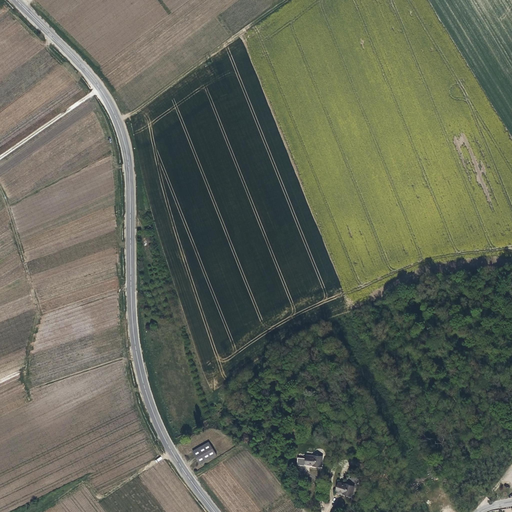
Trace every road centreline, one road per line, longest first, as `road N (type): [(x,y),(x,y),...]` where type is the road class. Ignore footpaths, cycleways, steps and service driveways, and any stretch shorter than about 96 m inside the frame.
road 1 (secondary): [(210,511),(152,419),(129,341),(123,140),(104,96),(15,0)]
road 2 (track): [(115,121),(285,0)]
